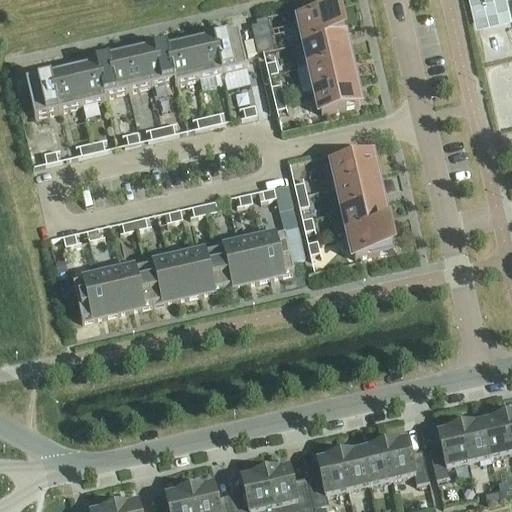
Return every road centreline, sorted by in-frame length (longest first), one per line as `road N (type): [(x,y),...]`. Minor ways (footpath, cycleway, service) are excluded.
road 1 (residential): [(271,152),(266,129),(46,181),(58,231),(278,179)]
road 2 (tertiary): [(97,465),(480,376)]
road 3 (residential): [(421,120),(271,152)]
road 4 (unclassified): [(480,376),(447,229)]
road 5 (unclassified): [(421,120),(394,0)]
